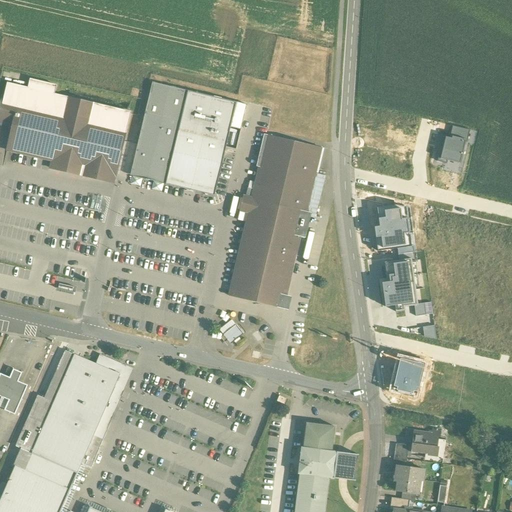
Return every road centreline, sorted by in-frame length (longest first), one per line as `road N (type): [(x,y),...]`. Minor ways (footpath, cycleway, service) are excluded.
road 1 (unclassified): [(371,390),(342,392),(0,311)]
road 2 (unknown): [(286,322),(334,140)]
road 3 (tertiary): [(344,173),(353,0)]
road 4 (tertiary): [(364,335),(344,173)]
road 5 (residential): [(364,335),(511,371)]
road 6 (track): [(511,437),(373,404)]
road 7 (tertiary): [(370,511),(371,390)]
